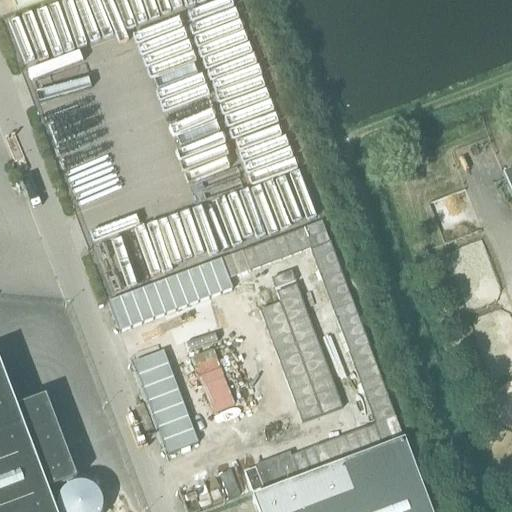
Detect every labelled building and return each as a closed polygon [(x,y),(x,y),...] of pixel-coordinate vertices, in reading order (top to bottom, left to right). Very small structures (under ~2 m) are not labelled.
[(9,0),(16,16),(57,0),(9,0)] [(323,227),(303,234),(306,243),(326,235),(323,227)] [(310,252),(330,244),(327,235),(306,243),(310,252)] [(281,263),(273,242),(263,246),(270,266),(281,263)] [(314,262),(334,255),(330,244),(310,252),(314,262)] [(270,266),(263,246),(253,250),(260,270),(270,266)] [(260,270),(253,250),(242,254),(250,274),(260,270)] [(250,274),(242,254),(232,258),(239,277),(250,274)] [(318,272),(338,265),(334,255),(314,262),(318,272)] [(232,258),(222,261),(229,281),(239,277),(232,258)] [(221,262),(210,266),(221,296),(233,292),(221,262)] [(322,283),(342,275),(338,265),(318,272),(322,283)] [(210,266),(199,270),(210,300),(221,296),(210,266)] [(199,270),(188,274),(199,304),(210,300),(199,270)] [(188,274),(176,278),(188,308),(199,304),(188,274)] [(325,293),(346,285),(342,275),(322,283),(325,293)] [(176,278),(165,283),(176,313),(188,308),(176,278)] [(165,283),(154,287),(165,317),(176,313),(165,283)] [(329,303),(350,296),(346,285),(325,293),(329,303)] [(154,287),(143,291),(154,321),(165,317),(154,287)] [(143,291),(131,295),(143,325),(154,321),(143,291)] [(131,295),(120,300),(131,330),(143,325),(131,295)] [(333,314),(354,306),(350,296),(329,303),(333,314)] [(120,300),(109,304),(120,334),(131,330),(120,300)] [(337,324),(358,316),(354,306),(333,314),(337,324)] [(274,333),(299,323),(295,313),(271,322),(274,333)] [(341,334),(361,326),(358,316),(337,324),(341,334)] [(278,343),(303,334),(299,323),(274,333),(278,343)] [(345,344),(365,337),(361,326),(341,334),(345,344)] [(278,343),(282,353),(307,344),(303,334),(278,343)] [(210,336),(184,346),(188,357),(215,347),(210,336)] [(349,355),(369,347),(365,337),(345,344),(349,355)] [(282,353),(287,364),(311,355),(307,344),(282,353)] [(215,347),(188,357),(192,368),(219,359),(215,347)] [(373,357),(369,347),(349,355),(348,355),(352,365),(373,357)] [(164,354),(134,365),(138,378),(168,367),(164,354)] [(287,364),(292,376),(315,367),(311,355),(287,364)] [(356,375),(376,368),(373,357),(352,365),(356,375)] [(219,359),(192,368),(197,380),(223,370),(219,359)] [(168,367),(138,378),(143,391),(173,380),(168,367)] [(292,376),(296,385),(318,377),(315,367),(292,376)] [(360,386),(380,378),(376,368),(356,375),(360,386)] [(0,511),(53,511),(47,494),(76,483),(45,401),(16,412),(0,369),(0,511)] [(223,370),(197,380),(201,391),(227,381),(223,370)] [(296,385),(300,395),(322,387),(318,377),(296,385)] [(364,396),(384,388),(380,378),(360,386),(364,396)] [(173,380),(143,391),(148,404),(178,393),(173,380)] [(227,381),(201,391),(205,402),(231,392),(227,381)] [(322,387),(300,395),(304,404),(326,395),(322,387)] [(388,398),(384,388),(364,396),(367,406),(388,398)] [(231,392),(205,402),(209,413),(235,403),(231,392)] [(178,393),(148,404),(153,417),(183,406),(178,393)] [(392,409),(388,398),(367,406),(371,416),(392,409)] [(235,403),(209,413),(213,424),(239,415),(235,403)] [(183,406),(153,417),(158,431),(188,419),(183,406)] [(403,439),(395,419),(392,409),(371,416),(374,426),(375,427),(385,423),(393,443),(403,439)] [(239,415),(213,424),(217,435),(244,426),(239,415)] [(188,419),(158,431),(163,444),(193,432),(188,419)] [(393,443),(385,423),(375,427),(382,446),(393,443)] [(374,426),(365,429),(373,450),(382,446),(375,427),(374,426)] [(365,429),(355,433),(363,453),(373,450),(365,429)] [(193,432),(163,444),(168,457),(198,445),(193,432)] [(355,433),(346,436),(354,457),(363,453),(355,433)] [(346,436),(336,440),(344,460),(354,457),(346,436)] [(336,440),(327,444),(334,464),(344,460),(336,440)] [(257,511),(430,511),(405,443),(253,500),(257,511)] [(307,449),(297,453),(305,473),(316,469),(307,449)] [(297,453),(287,457),(295,477),(305,473),(297,453)] [(287,457),(276,461),(284,482),(295,477),(287,457)] [(276,461),(266,466),(274,486),(284,482),(276,461)] [(266,466),(255,470),(264,490),(274,486),(266,466)] [(242,469),(231,474),(240,497),(251,492),(244,474),(242,469)] [(255,470),(244,474),(251,492),(253,494),(264,490),(255,470)] [(231,474),(220,478),(228,501),(240,497),(231,474)] [(228,501),(220,478),(208,482),(217,505),(228,501)] [(204,510),(217,505),(208,482),(195,487),(204,510)] [(195,487),(184,491),(191,511),(197,511),(204,510),(195,487)] [(191,511),(184,491),(173,495),(178,511),(191,511)]
